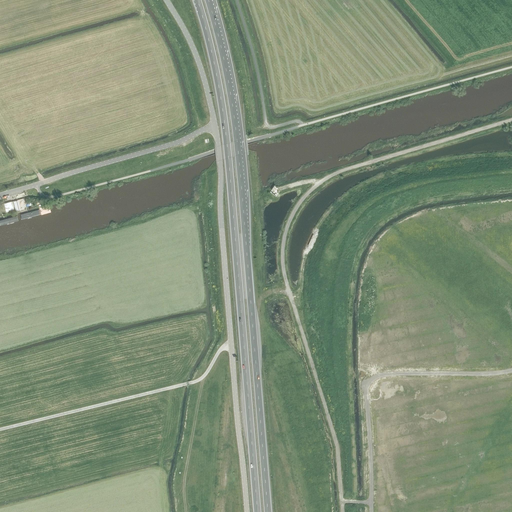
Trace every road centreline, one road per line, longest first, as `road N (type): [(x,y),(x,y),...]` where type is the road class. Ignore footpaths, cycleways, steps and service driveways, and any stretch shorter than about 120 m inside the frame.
road 1 (trunk): [(267,511),(233,106),(208,0)]
road 2 (trunk): [(197,0),(228,158),(257,511)]
road 3 (track): [(511,189),(424,200),(375,226),(363,242),(348,329),(354,501)]
road 4 (unclassified): [(214,126),(246,511)]
road 5 (track): [(370,511),(370,381),(511,370)]
road 6 (track): [(0,429),(199,380),(231,346)]
road 7 (unclassified): [(214,126),(0,194)]
road 8 (unclassified): [(166,0),(195,54),(214,126)]
road 9 (track): [(202,377),(185,511)]
